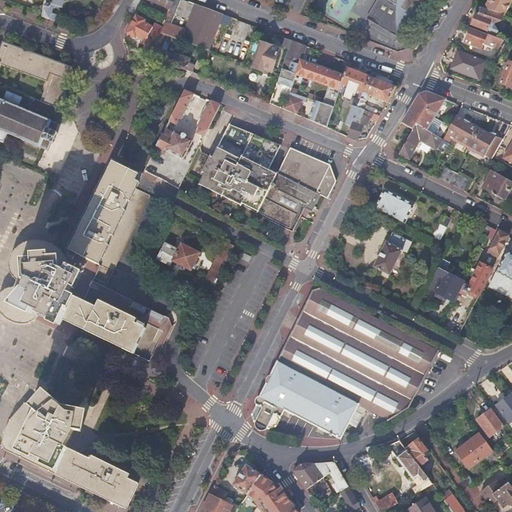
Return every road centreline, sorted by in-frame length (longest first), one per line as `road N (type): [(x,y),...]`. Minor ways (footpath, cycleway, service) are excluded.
road 1 (residential): [(121,63),(364,158)]
road 2 (residential): [(417,74),(219,0)]
road 3 (residential): [(304,272),(491,365)]
road 4 (residential): [(144,189),(304,272)]
road 5 (residential): [(491,365),(395,432),(336,450)]
road 6 (residential): [(304,272),(227,420)]
road 7 (residential): [(364,158),(511,228)]
road 8 (residential): [(364,158),(304,272)]
